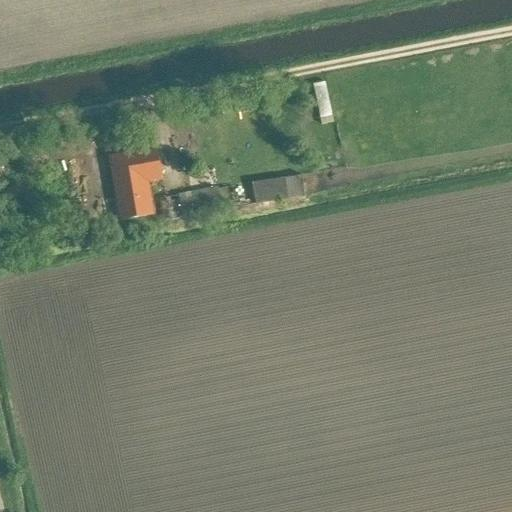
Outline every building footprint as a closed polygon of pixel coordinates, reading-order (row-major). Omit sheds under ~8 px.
[(328,81),(300,85),(305,121),(333,117),(328,81)] [(318,158),(344,154),(342,139),(316,143),(318,158)] [(144,176),(158,173),(154,151),(117,158),(118,165),(111,166),(120,222),(151,216),(144,176)] [(256,207),(305,199),(301,177),(252,186),(256,207)] [(165,200),(170,223),(237,210),(233,189),(216,192),(215,189),(178,197),(178,198),(165,200)]
